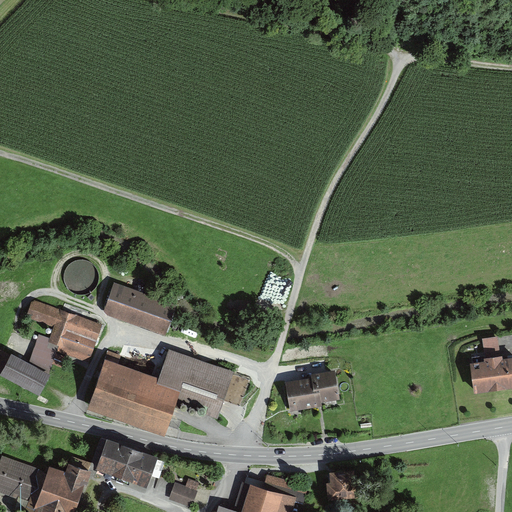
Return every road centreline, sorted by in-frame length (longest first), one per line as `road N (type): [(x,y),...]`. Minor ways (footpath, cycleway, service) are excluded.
road 1 (secondary): [(511,426),(313,455),(241,455),(0,405)]
road 2 (track): [(267,372),(323,209),(403,55),(351,0)]
road 3 (track): [(511,69),(403,55),(166,0)]
road 4 (track): [(0,153),(252,238),(301,273)]
road 5 (track): [(511,282),(359,307),(292,306)]
